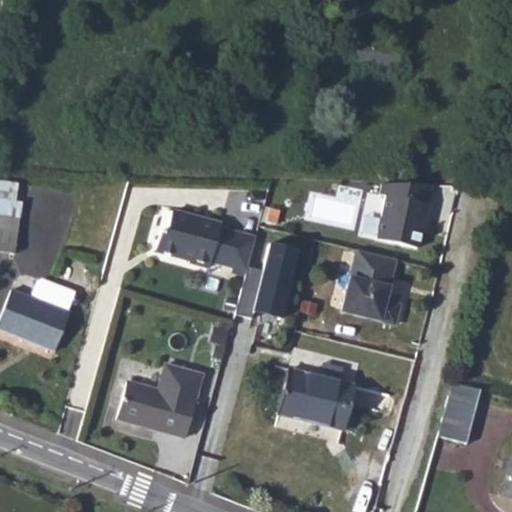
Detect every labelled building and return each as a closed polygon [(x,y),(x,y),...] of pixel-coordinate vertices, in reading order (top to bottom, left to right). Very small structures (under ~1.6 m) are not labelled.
[(429,186),(379,184),(377,193),(382,194),(371,238),(411,248),(419,219),(423,220),(427,205),(424,205),(429,186)] [(274,211),(264,209),(260,222),(270,225),(274,211)] [(248,249),(252,236),(215,228),(215,224),(168,211),(163,231),(156,231),(151,248),(156,255),(169,257),(170,252),(187,256),(185,261),(185,264),(205,268),(206,262),(243,270),(248,249)] [(20,221),(0,218),(0,258),(16,260),(20,221)] [(267,256),(248,249),(243,270),(232,309),(250,315),(267,256)] [(170,252),(169,257),(185,261),(187,256),(170,252)] [(393,263),(354,252),(338,314),(391,328),(396,308),(382,304),(393,263)] [(29,281),(8,278),(2,319),(67,328),(73,286),(71,285),(72,277),(78,277),(79,269),(73,268),(73,266),(32,260),(29,281)] [(199,374),(162,365),(156,390),(125,384),(117,421),(184,437),(199,374)] [(365,391),(296,374),(285,420),(354,437),(365,391)] [(450,384),(436,440),(467,447),(480,392),(450,384)] [(511,454),(499,496),(511,500),(511,454)]
